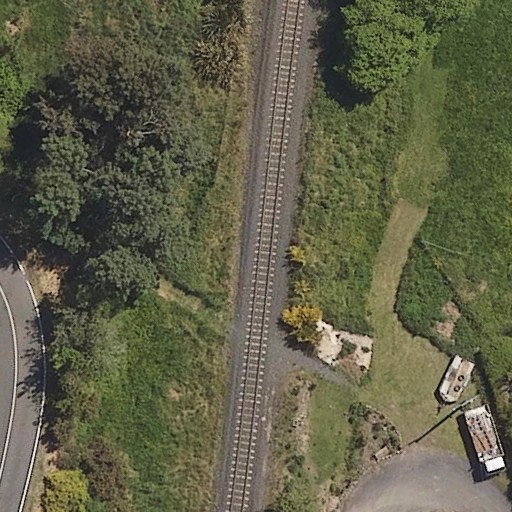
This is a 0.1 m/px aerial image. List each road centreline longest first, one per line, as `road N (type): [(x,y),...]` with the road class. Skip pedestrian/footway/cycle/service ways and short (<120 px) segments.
road 1 (residential): [(0,290),(12,347),(0,456)]
road 2 (residential): [(380,511),(409,485),(430,481),(479,489),(503,511)]
